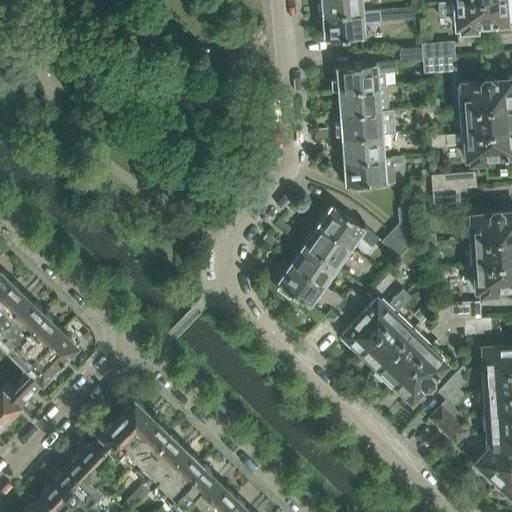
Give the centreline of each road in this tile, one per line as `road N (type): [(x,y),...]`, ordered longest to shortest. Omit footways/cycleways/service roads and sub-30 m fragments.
road 1 (residential): [(447,511),(242,310),(231,282),(232,244),(281,177),(291,145),(280,0)]
road 2 (residential): [(316,511),(149,354),(127,345)]
road 3 (residential): [(0,209),(118,324),(127,345)]
road 4 (residential): [(127,345),(0,474)]
